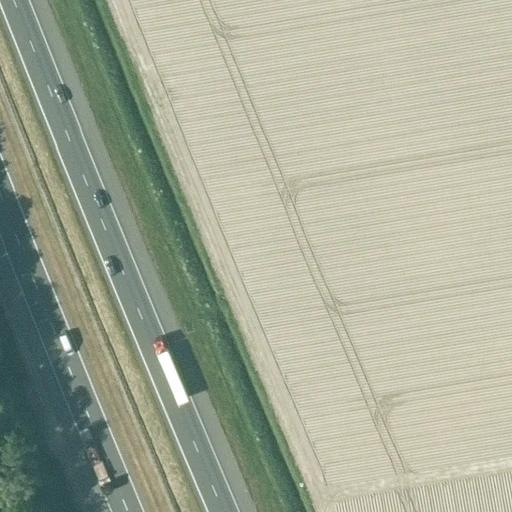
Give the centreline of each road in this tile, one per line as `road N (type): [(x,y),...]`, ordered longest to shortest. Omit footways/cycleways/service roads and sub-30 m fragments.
road 1 (motorway): [(224,511),(14,0)]
road 2 (motorway): [(0,192),(128,511)]
